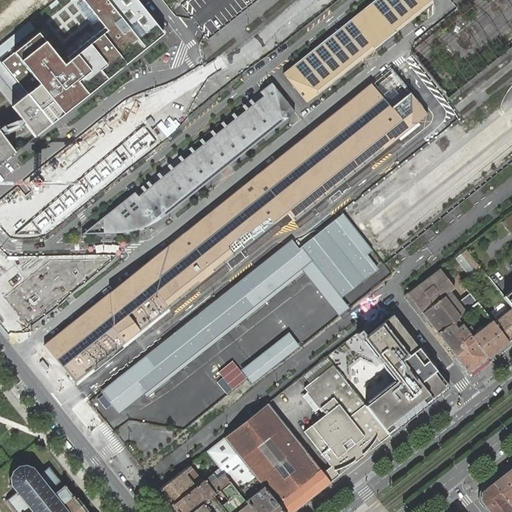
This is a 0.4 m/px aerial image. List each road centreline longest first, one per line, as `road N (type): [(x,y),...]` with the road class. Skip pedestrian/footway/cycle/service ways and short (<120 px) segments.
road 1 (residential): [(56,410),(435,125),(436,108),(394,51)]
road 2 (residential): [(13,356),(309,119)]
road 3 (residential): [(268,68),(44,246)]
road 4 (residential): [(0,192),(126,90),(197,57)]
road 5 (unknown): [(511,115),(394,200),(363,181)]
road 6 (tertiary): [(477,404),(340,511)]
road 7 (residential): [(388,286),(511,185)]
road 8 (residential): [(388,286),(477,404)]
road 9 (tertiary): [(56,410),(137,511)]
